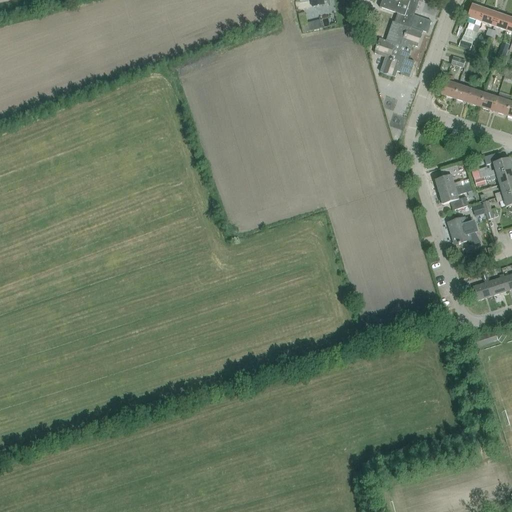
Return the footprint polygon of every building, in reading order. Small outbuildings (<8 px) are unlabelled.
[(380,39),(374,54),(385,58),(380,73),(395,78),(397,72),(401,74),(400,76),(409,79),(415,63),(408,60),(412,46),(417,48),(423,33),(421,32),(421,31),(427,34),(431,22),(414,16),(412,15),(417,0),(418,0),(419,0),(382,0),(380,8),(397,14),(394,23),(393,22),(386,41),(380,39)] [(481,22),(485,10),(472,5),(468,17),(476,20),(475,25),(479,26),(481,22)] [(354,6),(348,7),(351,18),(357,16),(354,6)] [(498,14),(485,10),(481,22),(494,27),(498,14)] [(304,13),(298,14),(303,33),(322,28),(320,20),(307,24),(304,13)] [(498,14),(494,27),(506,31),(511,19),(498,14)] [(467,29),(464,36),(463,36),(461,41),(472,45),(473,41),(474,42),(477,33),(467,29)] [(471,50),(473,45),(461,41),(459,47),(471,50)] [(503,43),(497,60),(504,62),(510,46),(503,43)] [(463,67),(465,61),(454,57),(452,64),(463,67)] [(441,94),(455,99),(459,85),(452,83),(454,78),(448,76),(446,81),(445,81),(441,94)] [(459,85),(455,99),(467,103),(472,90),(459,85)] [(480,108),(485,94),(472,90),(467,103),(480,108)] [(485,94),(480,108),(493,112),(497,98),(485,94)] [(497,98),(493,112),(506,116),(511,103),(497,98)] [(489,177),(511,170),(511,169),(509,159),(501,161),(499,153),(483,158),(485,166),(492,164),(494,171),(490,172),(490,169),(479,172),(478,170),(477,170),(476,168),(471,169),(474,181),(481,179),(489,176),(489,177)] [(439,193),(463,186),(461,181),(453,183),(451,176),(459,174),(456,166),(440,171),(443,178),(435,181),(439,193)] [(511,170),(489,177),(490,181),(497,179),(499,186),(511,181),(511,170)] [(475,182),(476,188),(486,185),(484,179),(475,182)] [(511,181),(499,186),(501,193),(494,195),(495,199),(511,193),(511,181)] [(470,183),(463,186),(439,193),(442,205),(450,202),(452,211),(469,206),(466,197),(458,200),(457,195),(473,191),(470,183)] [(511,212),(511,193),(495,199),(496,203),(503,201),(505,208),(507,207),(508,212),(510,213),(511,212)] [(491,210),(488,201),(482,203),(487,221),(493,219),(491,210)] [(485,215),(482,204),(472,207),(475,218),(485,215)] [(461,243),(468,241),(469,242),(471,244),(472,245),(474,245),(476,244),(480,242),(480,243),(481,243),(475,232),(476,231),(473,223),(471,224),(467,218),(465,219),(464,218),(448,223),(455,245),(458,244),(459,244),(461,244),(461,243)] [(497,253),(495,247),(487,249),(489,255),(497,253)] [(489,282),(493,296),(508,291),(504,277),(502,270),(497,271),(499,277),(500,277),(500,279),(489,282)] [(493,296),(489,282),(488,280),(486,280),(484,281),(485,283),(473,287),(477,301),(493,296)] [(497,341),(495,333),(470,340),(472,349),(497,341)]
